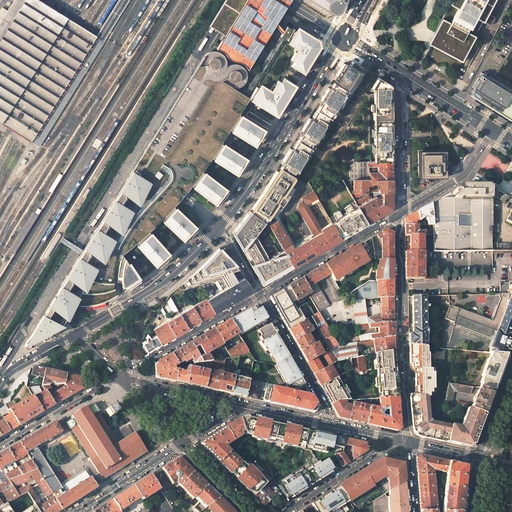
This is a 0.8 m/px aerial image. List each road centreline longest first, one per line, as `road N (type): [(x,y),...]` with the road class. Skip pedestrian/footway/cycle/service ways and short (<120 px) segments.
road 1 (residential): [(407,441),(400,212)]
road 2 (tertiary): [(218,227),(343,39)]
road 3 (tertiary): [(74,333),(158,283),(218,227)]
road 4 (residential): [(259,294),(115,377)]
road 5 (residential): [(400,212),(259,294)]
road 6 (residential): [(332,425),(259,294)]
road 7 (residential): [(399,72),(400,212)]
road 8 (residential): [(0,445),(115,377)]
road 9 (residential): [(286,511),(397,439)]
road 10 (residential): [(240,405),(115,377)]
road 11 (residential): [(493,129),(459,178),(400,212)]
road 12 (residential): [(183,443),(75,511)]
